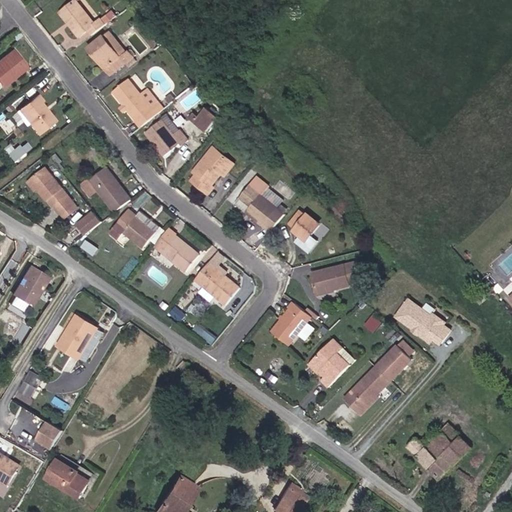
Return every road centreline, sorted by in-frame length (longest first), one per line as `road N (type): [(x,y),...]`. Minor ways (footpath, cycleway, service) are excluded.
road 1 (residential): [(215,365),(269,293),(269,279),(146,174),(7,0)]
road 2 (residential): [(215,365),(0,216)]
road 3 (residential): [(424,511),(215,365)]
road 4 (track): [(82,456),(143,415),(186,344)]
road 5 (track): [(0,391),(77,269)]
